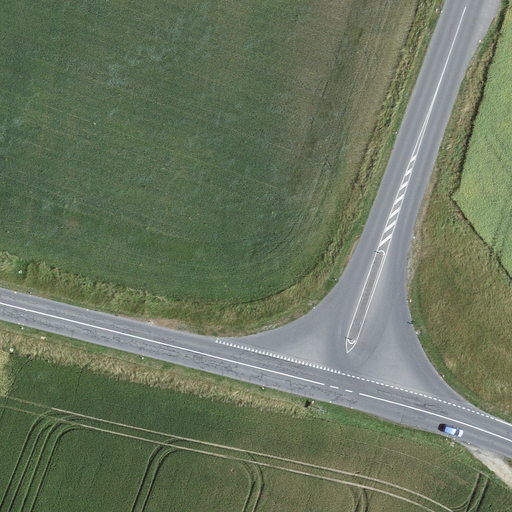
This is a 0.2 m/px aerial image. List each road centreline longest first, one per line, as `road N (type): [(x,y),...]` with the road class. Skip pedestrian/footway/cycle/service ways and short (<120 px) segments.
road 1 (tertiary): [(470,0),(334,387)]
road 2 (primary): [(0,303),(334,387)]
road 3 (primary): [(334,387),(511,441)]
